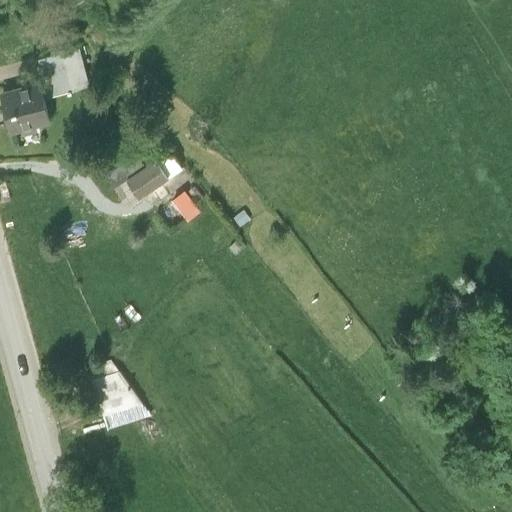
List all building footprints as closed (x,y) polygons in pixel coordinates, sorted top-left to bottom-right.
[(38,60),(49,97),(90,85),(79,48),(38,60)] [(40,84),(0,95),(0,103),(9,136),(51,125),(40,84)] [(114,186),(126,180),(145,166),(140,157),(130,158),(107,173),(114,186)] [(168,178),(155,159),(145,166),(126,180),(138,198),(168,178)] [(187,191),(186,189),(172,199),(185,217),(206,203),(194,186),(187,191)] [(112,353),(89,359),(109,422),(152,409),(112,353)]
